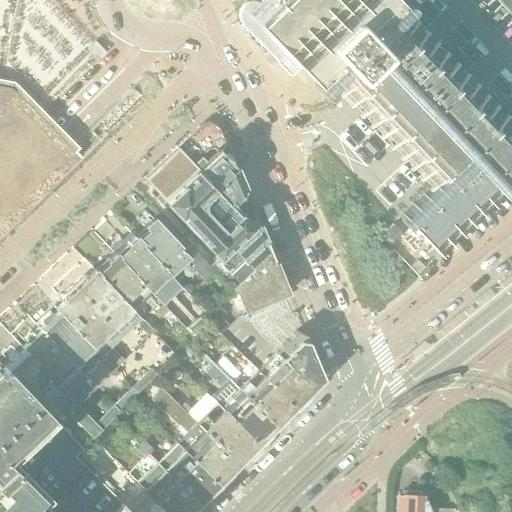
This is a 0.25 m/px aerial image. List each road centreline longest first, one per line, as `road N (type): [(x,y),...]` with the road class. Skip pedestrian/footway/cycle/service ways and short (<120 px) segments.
road 1 (residential): [(359,387),(229,77)]
road 2 (residential): [(0,266),(177,90),(229,77)]
road 3 (residential): [(359,387),(239,511)]
road 4 (residential): [(308,499),(364,436),(371,416),(359,387)]
